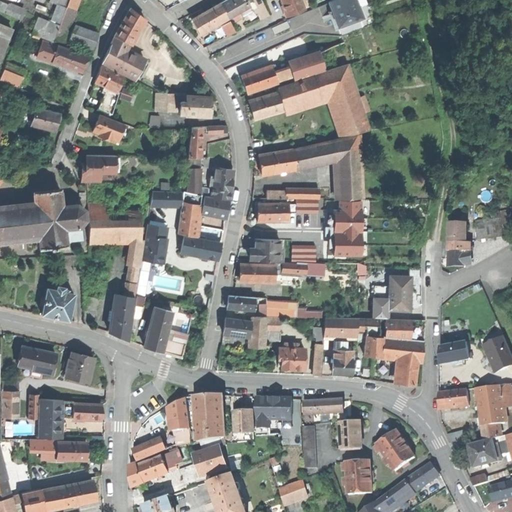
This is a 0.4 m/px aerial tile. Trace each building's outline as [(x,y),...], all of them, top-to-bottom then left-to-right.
[(0,0),(0,10),(20,20),(23,10),(15,5),(15,7),(0,0)] [(66,8),(68,0),(49,0),(49,2),(58,5),(54,17),(62,20),(66,8)] [(220,3),(229,17),(233,15),(239,11),(242,16),(246,14),(253,10),(248,2),(247,0),(222,0),(220,2),(220,3)] [(300,0),(283,0),(290,16),(304,10),(300,0)] [(334,15),(337,25),(361,16),(354,0),(331,0),(328,1),(334,15)] [(222,21),(229,17),(220,3),(204,12),(193,19),(192,19),(197,26),(201,34),(215,25),(222,21)] [(62,20),(60,25),(54,42),(65,46),(77,12),(66,8),(62,20)] [(129,44),(131,45),(145,19),(138,14),(131,9),(115,36),(129,44)] [(191,15),(193,19),(204,12),(202,9),(191,15)] [(235,20),(242,16),(239,11),(233,15),(235,20)] [(38,17),(32,35),(54,42),(60,25),(38,17)] [(0,55),(12,28),(0,22),(0,55)] [(270,26),(273,32),(283,27),(280,22),(270,26)] [(75,26),(70,40),(93,49),(99,34),(75,26)] [(126,50),(129,44),(115,36),(112,43),(126,50)] [(159,44),(164,49),(171,42),(166,37),(159,44)] [(37,57),(53,62),(57,46),(42,42),(37,57)] [(146,60),(126,50),(112,43),(102,62),(136,80),(146,60)] [(86,55),(57,46),(53,62),(81,71),(86,55)] [(332,47),(319,52),(325,69),(338,64),(332,47)] [(289,63),(290,66),(294,78),(294,80),(325,69),(319,52),(319,51),(288,61),(289,63)] [(4,69),(23,77),(27,68),(8,61),(4,69)] [(277,87),(278,91),(283,107),(329,93),(342,135),(369,129),(347,64),(277,87)] [(124,75),(101,65),(98,73),(95,81),(105,86),(108,87),(119,92),(124,75)] [(245,86),(247,92),(277,82),(278,82),(274,72),(272,65),(242,75),(245,86)] [(277,70),(274,72),(278,82),(277,82),(278,84),(294,78),(290,66),(287,67),(277,70)] [(19,87),(23,77),(4,69),(0,79),(19,87)] [(112,114),(119,92),(108,87),(106,93),(99,107),(112,114)] [(253,110),(255,118),(284,109),(283,107),(278,91),(249,100),(253,110)] [(157,109),(167,109),(167,101),(167,93),(157,93),(157,109)] [(177,93),(167,93),(167,101),(177,101),(177,93)] [(180,101),(180,113),(186,113),(186,115),(210,116),(210,114),(211,114),(212,113),(212,107),(211,106),(210,106),(210,101),(210,96),(186,95),(186,102),(180,101)] [(177,109),(177,101),(167,101),(167,109),(177,109)] [(18,103),(13,120),(38,126),(42,109),(18,103)] [(60,114),(42,109),(38,126),(55,131),(60,114)] [(125,123),(100,113),(97,122),(94,130),(100,132),(104,134),(103,137),(114,141),(115,139),(118,140),(125,123)] [(192,127),(188,156),(200,157),(201,127),(192,127)] [(359,134),(333,140),(334,158),(336,199),(363,197),(359,134)] [(296,167),(334,158),(333,140),(293,149),(296,167)] [(261,167),(262,175),(296,169),(296,167),(293,149),(259,155),(261,167)] [(82,182),(100,182),(101,173),(116,173),(116,155),(87,154),(87,162),(86,168),(83,168),(82,175),(82,182)] [(188,156),(187,192),(199,194),(199,192),(200,157),(188,156)] [(215,177),(214,184),(231,186),(232,179),(233,170),(216,168),(215,177)] [(212,193),(211,196),(228,199),(231,186),(214,184),(213,186),(212,193)] [(287,188),(287,191),(287,197),(320,197),(320,188),(287,188)] [(34,191),(35,201),(37,201),(38,208),(54,206),(63,212),(64,222),(58,229),(59,242),(40,244),(41,248),(67,245),(67,241),(84,239),(83,230),(80,230),(80,226),(86,219),(84,207),(76,201),(74,201),(73,194),(61,196),(60,189),(34,191)] [(152,206),(181,206),(183,191),(154,190),(152,206)] [(267,198),(287,198),(287,197),(287,191),(267,190),(267,198)] [(178,233),(184,234),(196,236),(201,195),(199,194),(187,192),(183,191),(181,206),(178,233)] [(211,196),(204,195),(201,213),(226,217),(227,210),(228,199),(211,196)] [(38,208),(37,201),(35,201),(0,205),(0,242),(40,238),(40,244),(59,242),(58,229),(64,222),(63,212),(54,206),(38,208)] [(313,219),(329,220),(330,202),(313,202),(313,219)] [(361,202),(330,202),(329,220),(329,263),(358,264),(361,202)] [(258,213),(258,221),(289,222),(289,204),(258,203),(258,213)] [(89,212),(89,240),(135,240),(142,240),(141,211),(112,211),(89,212)] [(476,221),(476,237),(502,237),(502,221),(476,221)] [(148,223),(145,240),(141,260),(160,264),(164,264),(166,254),(163,253),(165,247),(167,247),(168,238),(166,238),(168,226),(148,223)] [(451,223),(451,243),(467,244),(468,223),(451,223)] [(181,252),(192,254),(196,237),(196,236),(184,234),(181,252)] [(192,254),(217,260),(219,253),(221,242),(196,237),(192,254)] [(253,260),(260,260),(276,261),(276,251),(279,251),(279,239),(257,238),(257,248),(254,248),(253,252),(249,252),(249,255),(249,258),(253,258),(253,260)] [(139,266),(140,266),(141,260),(145,240),(142,240),(135,240),(131,264),(132,265),(139,266)] [(450,266),(472,266),(473,244),(467,244),(451,243),(451,252),(450,266)] [(65,265),(73,266),(74,257),(65,257),(65,265)] [(73,266),(73,271),(82,271),(82,257),(74,257),(73,266)] [(160,264),(141,260),(140,266),(137,287),(143,288),(159,291),(175,294),(177,285),(179,272),(159,269),(160,264)] [(276,262),(276,264),(275,274),(282,274),(282,272),(296,273),(296,262),(282,262),(276,262)] [(260,264),(242,263),(242,273),(242,281),(275,282),(275,274),(276,264),(260,264)] [(137,283),(139,266),(132,265),(129,281),(137,283)] [(410,276),(390,276),(389,309),(409,310),(410,292),(410,276)] [(199,290),(177,285),(175,294),(172,310),(186,314),(179,343),(185,345),(199,290)] [(47,288),(42,314),(54,317),(69,320),(69,316),(70,312),(74,293),(68,292),(57,290),(47,288)] [(157,307),(172,310),(175,294),(159,291),(157,307)] [(135,297),(115,293),(110,331),(119,336),(128,340),(135,297)] [(144,296),(142,295),(136,294),(134,305),(136,305),(143,306),(144,296)] [(243,308),(255,310),(256,297),(229,294),(228,301),(228,307),(239,308),(243,308)] [(84,309),(95,311),(97,297),(83,296),(84,309)] [(267,300),(267,316),(279,316),(288,316),(288,300),(267,300)] [(141,316),(143,306),(136,305),(134,317),(139,318),(141,316)] [(154,317),(169,321),(172,310),(157,307),(154,317)] [(94,318),(95,311),(84,309),(84,316),(92,318),(94,318)] [(165,338),(179,343),(186,314),(172,310),(169,321),(165,338)] [(253,316),(252,321),(251,327),(266,329),(267,316),(253,316)] [(279,316),(267,316),(266,329),(266,332),(279,332),(279,316)] [(162,351),(165,338),(169,321),(154,317),(152,317),(144,346),(152,348),(162,351)] [(252,321),(226,317),(225,326),(224,333),(249,336),(250,336),(251,327),(252,321)] [(357,336),(357,331),(358,317),(324,317),(323,335),(357,336)] [(357,331),(366,332),(377,333),(378,318),(358,317),(357,331)] [(421,319),(378,318),(377,333),(377,337),(382,337),(381,357),(399,359),(418,361),(421,362),(421,319)] [(266,329),(251,327),(250,336),(249,336),(248,348),(265,350),(265,341),(266,332),(266,329)] [(281,332),(279,332),(266,332),(265,341),(280,342),(281,332)] [(363,355),(381,357),(382,337),(377,337),(377,333),(366,332),(363,355)] [(182,356),(185,345),(179,343),(165,338),(162,351),(182,356)] [(492,361),(497,373),(511,366),(511,351),(506,338),(496,342),(497,344),(487,349),(492,361)] [(335,339),(334,349),(347,349),(347,340),(335,339)] [(313,375),(320,375),(322,343),(315,343),(313,375)] [(457,362),(471,359),(468,343),(441,348),(441,356),(441,365),(457,362)] [(286,348),(279,347),(279,368),(283,368),(283,370),(285,371),(289,371),(291,370),(291,368),(296,369),(304,369),(305,349),(295,348),(295,345),(286,345),(286,348)] [(42,372),(51,373),(55,352),(39,349),(23,346),(19,365),(32,367),(42,369),(42,372)] [(347,349),(334,349),(333,371),(342,372),(353,372),(354,350),(347,349)] [(67,378),(88,383),(90,370),(93,358),(72,353),(71,359),(69,358),(66,371),(68,371),(67,378)] [(416,385),(418,361),(399,359),(397,383),(406,384),(416,385)] [(472,365),(471,359),(457,362),(458,368),(472,365)] [(41,377),(42,372),(42,369),(32,367),(30,375),(41,377)] [(502,385),(495,386),(500,423),(507,423),(504,406),(503,398),(502,385)] [(495,386),(478,389),(485,441),(502,436),(500,423),(495,386)] [(470,406),(469,390),(441,393),(441,401),(441,409),(470,406)] [(30,394),(29,406),(38,406),(38,395),(30,394)] [(198,442),(226,438),(226,432),(224,405),(223,396),(209,397),(195,397),(198,442)] [(231,396),(223,396),(224,405),(233,405),(233,399),(232,399),(231,396)] [(3,411),(14,411),(14,397),(3,397),(3,411)] [(170,404),(174,430),(191,429),(187,397),(178,401),(170,404)] [(511,402),(511,397),(503,398),(504,406),(511,404),(511,402)] [(271,428),(271,419),(271,398),(258,398),(258,428),(262,428),(271,428)] [(271,419),(292,419),(292,398),(281,398),(271,398),(271,419)] [(62,399),(39,399),(38,437),(62,438),(62,418),(62,401),(62,399)] [(344,400),(331,401),(332,413),(344,412),(344,400)] [(72,401),(62,401),(62,418),(72,418),(72,404),(72,401)] [(305,402),(305,414),(332,413),(331,401),(325,401),(305,402)] [(101,404),(72,404),(72,418),(101,419),(101,412),(101,404)] [(29,418),(38,418),(38,406),(29,406),(29,418)] [(235,412),(236,433),(254,432),(253,411),(243,411),(235,412)] [(344,450),(363,449),(361,422),(349,423),(342,423),(344,450)] [(316,426),(303,426),(304,468),(318,467),(316,426)] [(191,429),(174,430),(177,446),(193,443),(191,429)] [(378,444),(396,471),(416,457),(407,443),(398,430),(378,444)] [(456,448),(469,445),(465,431),(449,435),(456,448)] [(136,456),(139,462),(157,454),(156,453),(167,449),(163,438),(134,450),(136,456)] [(30,449),(56,450),(57,441),(57,440),(30,439),(30,449)] [(473,457),(475,467),(499,461),(498,455),(502,455),(500,446),(496,447),(494,440),(470,446),(473,457)] [(86,443),(57,441),(56,450),(56,459),(86,461),(86,452),(86,443)] [(203,476),(228,468),(221,447),(196,455),(199,463),(201,469),(203,476)] [(229,456),(232,471),(244,466),(241,452),(229,456)] [(172,453),(163,456),(169,471),(178,467),(172,453)] [(144,479),(145,483),(170,473),(169,471),(163,456),(139,466),(144,479)] [(349,494),(373,493),(372,475),(371,460),(347,462),(349,494)] [(139,463),(131,466),(132,474),(133,482),(144,479),(139,466),(139,463)] [(406,480),(414,492),(440,476),(435,469),(432,463),(406,480)] [(233,474),(210,482),(220,511),(246,511),(245,509),(246,509),(237,483),(236,483),(233,474)] [(489,482),(487,474),(472,479),(475,486),(489,482)] [(6,478),(0,479),(0,495),(10,494),(6,478)] [(62,507),(96,500),(94,491),(92,479),(58,486),(62,507)] [(133,488),(145,483),(144,479),(133,482),(133,488)] [(279,488),(285,503),(308,495),(303,480),(279,488)] [(406,498),(414,492),(406,480),(398,486),(405,496),(406,498)] [(494,501),(511,496),(511,481),(490,487),(492,494),(494,501)] [(45,510),(62,507),(58,486),(41,490),(45,510)] [(384,511),(405,496),(398,486),(377,501),(384,511)] [(24,511),(36,511),(45,510),(41,490),(40,488),(21,492),(21,494),(22,499),(24,511)] [(152,494),(155,501),(161,498),(158,492),(152,494)] [(147,511),(175,511),(173,505),(176,504),(173,496),(145,505),(147,511)] [(11,497),(0,499),(0,511),(14,511),(12,502),(11,497)] [(384,511),(377,501),(361,511),(384,511)]
